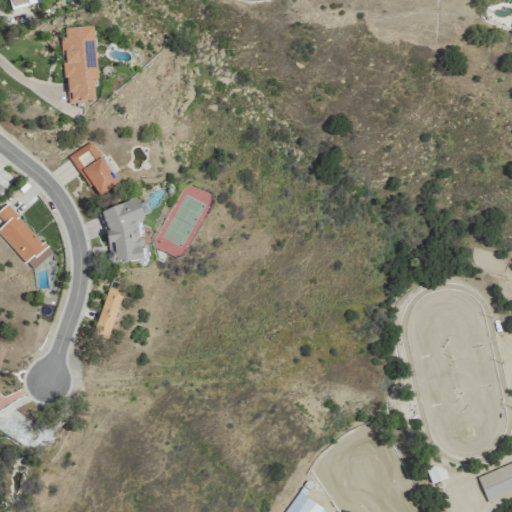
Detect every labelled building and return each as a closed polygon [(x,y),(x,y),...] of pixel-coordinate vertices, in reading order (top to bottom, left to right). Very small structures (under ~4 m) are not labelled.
[(9,0),(12,9),(38,4),(39,0),(9,0)] [(97,79),(93,26),(64,28),(65,39),(61,39),(66,103),(94,101),(93,79),(97,79)] [(117,183),(89,141),(68,156),(96,197),(117,183)] [(95,214),(115,267),(145,255),(139,237),(147,234),(134,199),(95,214)] [(0,219),(4,224),(0,227),(0,236),(26,264),(45,247),(6,205),(0,210),(0,219)] [(107,341),(123,292),(107,287),(92,336),(107,341)] [(0,424),(0,435),(27,449),(32,439),(28,437),(36,420),(8,406),(0,424)] [(328,511),(304,496),(312,484),(305,479),(283,511),(328,511)]
